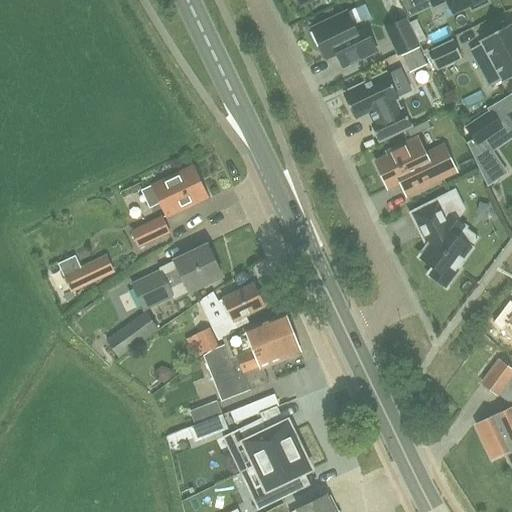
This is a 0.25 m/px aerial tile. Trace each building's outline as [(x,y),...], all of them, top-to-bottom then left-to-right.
[(431,0),(435,8),(448,2),(453,12),(470,4),(472,9),(486,2),(484,0),(431,0)] [(311,29),(313,32),(309,33),(316,48),(320,46),(326,59),(337,54),(343,67),(376,52),(362,23),(353,28),(346,13),(311,29)] [(418,46),(431,41),(421,16),(409,21),(418,46)] [(386,29),(398,54),(418,45),(406,19),(386,29)] [(511,24),(480,41),(503,83),(511,77),(511,24)] [(453,41),(428,53),(436,70),(461,58),(453,41)] [(423,48),(408,55),(416,72),(431,65),(423,48)] [(398,99),(386,74),(343,95),(355,120),(368,113),(373,124),(371,125),(378,142),(411,126),(403,110),(399,112),(394,101),(398,99)] [(487,113),(465,127),(471,135),(474,140),(499,124),(498,122),(490,110),(487,113)] [(388,189),(401,183),(407,196),(428,186),(455,174),(448,158),(443,146),(429,152),(424,155),(417,139),(386,153),(388,157),(376,162),(388,189)] [(207,198),(192,167),(141,191),(149,207),(160,202),(166,217),(207,198)] [(435,202),(412,214),(424,238),(429,235),(432,241),(420,257),(434,268),(429,275),(446,287),(459,270),(456,268),(478,238),(455,222),(464,210),(454,190),(434,200),(435,202)] [(167,233),(160,218),(131,232),(138,247),(167,233)] [(174,299),(188,293),(221,277),(214,263),(215,261),(216,259),(216,256),(215,254),(214,253),(213,251),(211,250),(209,250),(207,247),(174,262),(158,269),(160,273),(132,285),(143,309),(172,296),(174,299)] [(59,265),(71,292),(112,273),(105,257),(80,269),(75,258),(59,265)] [(224,322),(212,327),(218,341),(234,333),(233,330),(248,323),(245,316),(264,307),(262,301),(265,298),(261,290),(256,290),(254,285),(219,303),(225,315),(224,322)] [(511,303),(510,301),(493,323),(501,331),(506,326),(511,332),(511,303)] [(244,328),(242,329),(243,331),(222,339),(225,345),(203,357),(222,401),(269,383),(267,380),(262,365),(299,350),(283,311),(244,328)] [(118,358),(158,329),(145,312),(105,340),(107,343),(101,348),(112,362),(118,358)] [(198,357),(205,354),(218,348),(208,329),(196,335),(201,346),(194,349),(198,357)] [(511,359),(504,353),(499,360),(498,359),(479,384),(498,399),(511,380),(511,359)] [(274,396),(231,413),(235,422),(277,406),(274,396)] [(511,408),(477,425),(493,458),(506,452),(511,465),(511,408)] [(194,442),(227,429),(222,415),(188,428),(194,442)] [(261,419),(222,437),(229,451),(231,449),(243,444),(254,467),(299,445),(287,421),(280,425),(267,431),(261,419)] [(253,496),(251,497),(257,510),(296,492),(290,480),(301,475),(311,470),(299,445),(254,467),(265,490),(253,496)] [(321,499),(292,511),(332,511),(325,497),(321,499)]
